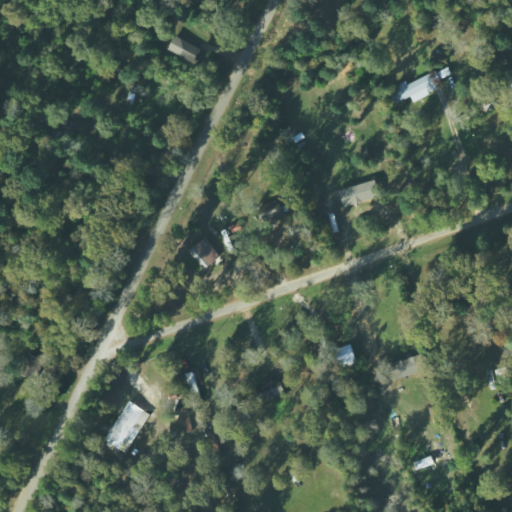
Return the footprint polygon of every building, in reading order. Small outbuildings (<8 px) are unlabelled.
[(415,101),(445,88),(441,79),(454,74),(450,66),(393,90),(399,103),(413,96),(415,101)] [(342,189),(346,207),(381,198),(377,181),(342,189)] [(222,227),(227,244),(234,243),(229,225),(222,227)] [(191,249),(205,270),(218,261),(211,253),(217,249),(209,237),(191,249)] [(427,373),(425,357),(391,361),(393,377),(427,373)] [(187,373),(193,398),(201,396),(195,371),(187,373)] [(282,375),(260,382),(266,400),(288,393),(282,375)] [(134,428),(146,409),(131,400),(106,440),(126,453),(140,431),(134,428)]
